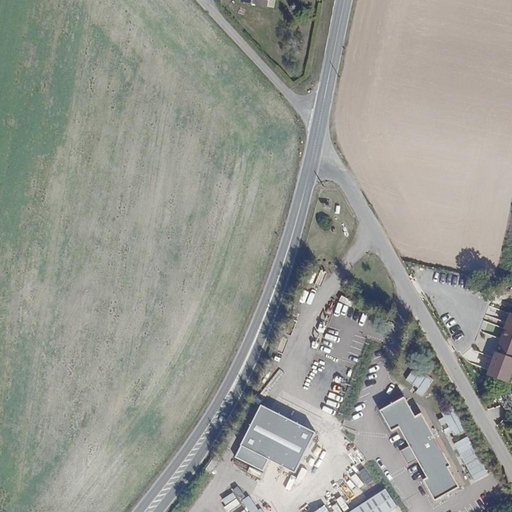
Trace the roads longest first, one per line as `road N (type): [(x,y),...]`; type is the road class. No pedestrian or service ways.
road 1 (residential): [(313,156),(349,188),(511,475)]
road 2 (primary): [(285,256),(215,407),(138,511)]
road 3 (primary): [(157,511),(204,451),(236,391),(285,256)]
road 4 (unclassified): [(197,0),(296,104),(321,113)]
